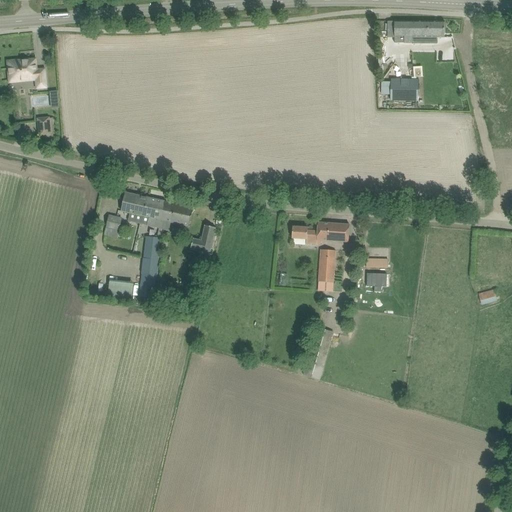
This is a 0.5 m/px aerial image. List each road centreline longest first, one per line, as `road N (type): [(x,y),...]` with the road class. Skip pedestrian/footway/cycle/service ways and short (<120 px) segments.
road 1 (unclassified): [(511,226),(218,199),(0,146)]
road 2 (secondary): [(0,23),(257,3),(511,7)]
road 3 (track): [(467,4),(468,67),(501,225)]
